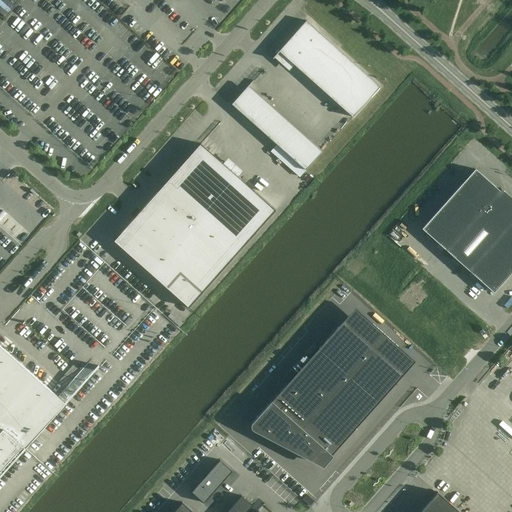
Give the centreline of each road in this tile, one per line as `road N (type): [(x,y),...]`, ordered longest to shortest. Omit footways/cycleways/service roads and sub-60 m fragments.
road 1 (unclassified): [(78,197),(91,194),(269,0)]
road 2 (unknown): [(88,347),(111,360),(117,376),(24,481),(0,497)]
road 3 (secondary): [(511,128),(395,25)]
road 4 (unclassified): [(435,411),(402,421),(337,494),(338,511)]
